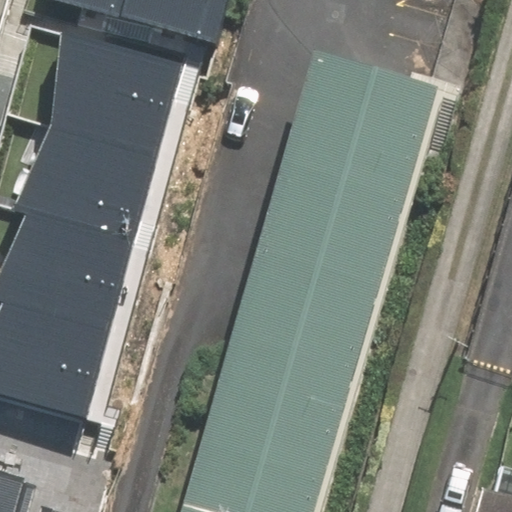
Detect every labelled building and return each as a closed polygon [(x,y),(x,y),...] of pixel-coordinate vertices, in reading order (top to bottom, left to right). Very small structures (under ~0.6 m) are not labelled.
[(229,0),(92,0),(219,37),(229,0)] [(59,23),(50,115),(3,211),(18,219),(0,253),(0,387),(92,412),(185,56),(59,23)] [(317,511),(435,92),(299,54),(170,511),(317,511)] [(511,511),(511,474),(496,469),(481,511),(511,511)] [(0,511),(73,511),(77,499),(0,480),(0,511)]
